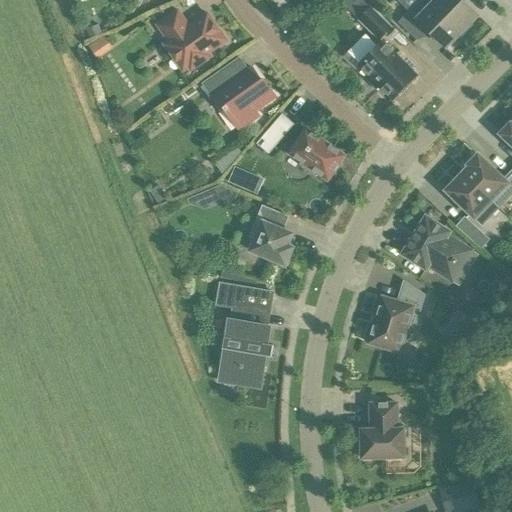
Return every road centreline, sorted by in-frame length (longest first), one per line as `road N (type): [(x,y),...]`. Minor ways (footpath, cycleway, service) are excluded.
road 1 (residential): [(327,511),(313,427),(325,314),(402,169)]
road 2 (residential): [(402,169),(234,0)]
road 3 (residential): [(402,169),(511,61)]
